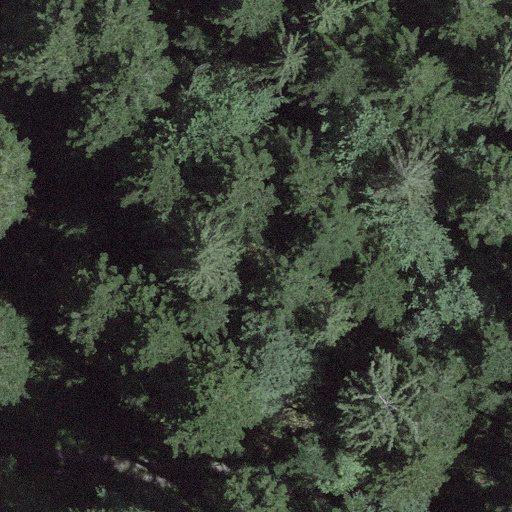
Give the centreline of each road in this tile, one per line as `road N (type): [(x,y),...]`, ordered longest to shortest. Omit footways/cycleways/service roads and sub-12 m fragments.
road 1 (track): [(0,440),(336,484),(397,511)]
road 2 (track): [(0,254),(31,196),(15,94),(0,81)]
